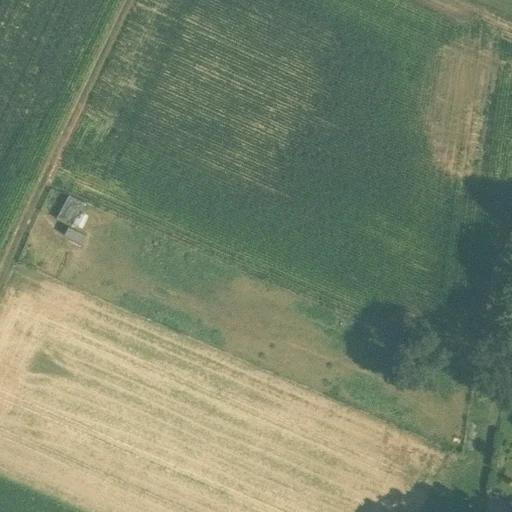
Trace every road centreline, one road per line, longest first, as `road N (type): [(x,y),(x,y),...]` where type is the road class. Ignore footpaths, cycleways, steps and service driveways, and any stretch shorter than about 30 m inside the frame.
road 1 (track): [(0,274),(129,0)]
road 2 (track): [(479,511),(511,264)]
